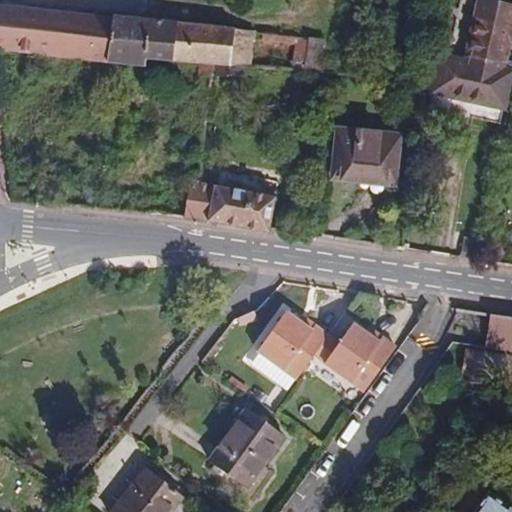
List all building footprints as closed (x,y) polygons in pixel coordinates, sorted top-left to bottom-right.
[(432,93),(504,109),(511,73),(511,72),(503,70),(511,27),(511,6),(485,0),(479,0),(466,63),(440,57),(432,93)] [(0,5),(0,52),(145,68),(145,60),(197,65),(196,77),(212,78),(213,66),(251,69),(256,33),(0,5)] [(296,46),(297,37),(262,33),(261,43),(296,46)] [(297,37),(294,72),(324,74),(326,40),(297,37)] [(397,175),(401,136),(336,130),(331,180),(359,182),(360,172),(397,175)] [(396,186),(397,175),(360,172),(359,182),(396,186)] [(190,180),(185,219),(207,221),(269,233),(270,231),(276,200),(214,188),(215,184),(190,180)] [(511,317),(457,309),(452,340),(511,349),(511,317)] [(285,313),(257,351),(296,380),(314,355),(328,336),(301,316),(297,322),(285,313)] [(326,363),(365,391),(397,348),(370,328),(367,332),(355,324),(340,344),(326,363)] [(326,363),(340,344),(328,336),(314,355),(326,363)] [(446,374),(508,384),(511,354),(511,353),(451,344),(446,374)] [(446,379),(425,375),(420,406),(481,415),(485,385),(446,379)] [(245,408),(207,462),(246,489),(284,435),(245,408)] [(145,467),(110,511),(170,511),(183,495),(145,467)] [(511,511),(511,508),(488,491),(473,511),(511,511)]
